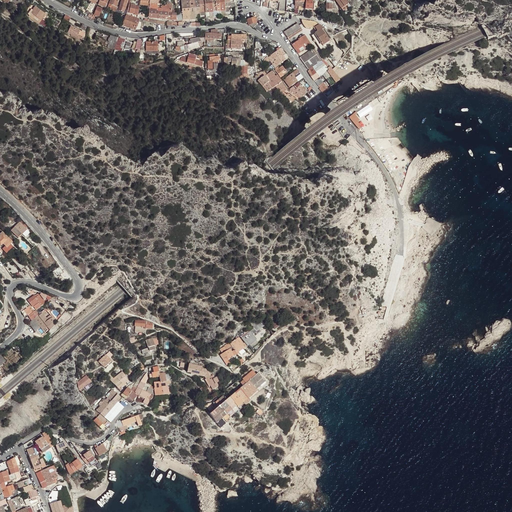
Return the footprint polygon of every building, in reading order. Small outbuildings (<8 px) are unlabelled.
[(118,0),(110,0),(109,4),(112,5),(111,9),(116,11),(117,7),(116,7),(118,0)] [(127,0),(121,0),(119,7),(118,10),(123,12),(124,12),(123,15),(127,16),(127,14),(127,12),(124,11),(127,0)] [(149,0),(149,8),(149,10),(157,11),(157,14),(159,14),(159,12),(167,13),(171,13),(171,10),(172,5),(171,5),(166,5),(166,6),(162,6),(162,8),(157,8),(158,4),(158,0),(149,0)] [(186,10),(190,10),(189,0),(181,0),(182,10),(186,9),(186,10)] [(225,10),(225,7),(228,6),(231,6),(231,7),(234,7),(233,0),(204,0),(204,1),(200,1),(199,0),(193,0),(194,2),(195,1),(196,14),(200,14),(200,13),(206,13),(209,12),(213,12),(217,12),(221,11),(225,10)] [(286,12),(294,13),(295,9),(291,9),(292,6),(289,6),(289,0),(292,0),(286,0),(286,7),(286,12)] [(295,9),(294,13),(298,14),(299,7),(303,7),(303,4),(303,2),(304,2),(304,0),(295,0),(295,7),(295,9)] [(335,0),(342,9),(345,6),(349,3),(346,0),(335,0)] [(332,10),(332,3),(326,3),(326,12),(332,12),(332,14),(339,14),(337,10),(334,10),(332,10)] [(133,13),(138,14),(139,7),(135,6),(135,5),(129,4),(127,12),(128,12),(129,13),(133,13)] [(41,20),(45,14),(35,7),(33,11),(32,10),(30,12),(41,20)] [(191,19),(190,10),(186,10),(186,9),(182,10),(182,13),(176,14),(177,20),(191,19)] [(149,11),(149,18),(158,18),(159,14),(157,14),(157,11),(149,10),(149,11)] [(71,18),(65,15),(62,21),(67,24),(71,18)] [(133,17),(127,15),(123,25),(131,28),(130,30),(134,32),(138,21),(139,19),(133,17)] [(257,23),(255,17),(244,21),(245,23),(248,22),(249,25),(253,28),(254,27),(257,25),(257,23)] [(316,22),(302,19),(302,20),(302,23),(306,28),(310,29),(314,26),(315,27),(319,24),(316,22)] [(258,21),(257,23),(257,25),(254,27),(258,30),(259,32),(261,30),(260,28),(263,26),(258,21)] [(284,32),(288,39),(292,37),(291,35),(302,29),(298,23),(284,32)] [(325,45),(330,42),(322,30),(324,29),(322,26),(319,24),(315,27),(318,32),(312,36),(321,49),(325,46),(325,45)] [(81,41),(85,33),(71,26),(68,32),(72,34),(71,35),(77,38),(77,39),(81,41)] [(291,35),(292,37),(302,30),(302,29),(291,35)] [(216,30),(211,30),(211,34),(205,34),(205,41),(210,41),(210,39),(221,40),(221,35),(216,35),(216,30)] [(246,40),(246,35),(231,35),(231,36),(231,40),(228,40),(227,44),(227,48),(241,48),(241,40),(246,40)] [(292,45),(295,50),(305,43),(306,46),(310,43),(305,35),(298,39),(299,40),(292,45)] [(108,47),(115,49),(118,38),(111,36),(110,38),(109,41),(108,47)] [(118,38),(115,49),(122,51),(125,40),(118,38)] [(193,49),(200,47),(199,43),(201,43),(200,38),(190,40),(190,41),(189,41),(190,45),(185,46),(186,52),(193,50),(193,49)] [(142,42),(140,41),(140,39),(136,39),(136,42),(134,42),(133,48),(134,49),(134,50),(136,51),(137,49),(140,50),(142,42)] [(157,42),(146,42),(146,51),(146,53),(159,53),(159,50),(158,50),(157,42)] [(305,43),(295,50),(298,54),(306,49),(305,47),(306,46),(305,43)] [(300,58),(308,69),(322,59),(314,48),(300,58)] [(277,51),(266,59),(273,68),(287,57),(280,49),(277,51)] [(242,67),(245,67),(245,61),(241,61),(241,59),(228,59),(228,57),(226,57),(225,58),(224,58),(224,65),(242,67)] [(194,65),(194,64),(202,67),(203,62),(195,60),(188,58),(187,63),(194,65)] [(323,60),(322,60),(308,70),(309,71),(308,71),(309,74),(316,83),(321,79),(319,77),(323,75),(324,76),(332,70),(330,66),(329,66),(324,61),(323,60)] [(219,71),(218,61),(208,61),(208,69),(206,69),(206,71),(211,71),(211,72),(216,72),(216,71),(219,71)] [(275,70),(280,77),(288,72),(286,69),(285,70),(282,66),(279,68),(278,67),(275,69),(276,70),(275,70)] [(333,71),(332,70),(324,76),(329,84),(330,79),(332,72),(333,71)] [(272,88),(277,96),(287,89),(277,75),(275,77),(271,71),(265,76),(269,81),(268,82),(272,88)] [(339,80),(333,71),(332,72),(330,79),(329,84),(331,86),(339,80)] [(288,86),(289,87),(291,86),(296,82),(293,77),(294,77),(296,76),(294,73),(284,79),(288,86)] [(268,91),(272,88),(268,82),(269,81),(265,76),(265,75),(258,81),(263,87),(267,92),(268,91)] [(320,88),(319,89),(322,93),(327,89),(321,79),(316,83),(320,88)] [(307,92),(300,85),(299,87),(306,94),(307,92)] [(270,93),(268,91),(267,92),(263,87),(262,88),(267,95),(270,93)] [(300,99),(306,94),(299,87),(298,87),(296,90),(293,93),(300,99)] [(348,118),(358,130),(361,128),(356,122),(359,120),(354,114),(348,118)] [(21,221),(11,231),(18,238),(22,234),(27,229),(26,228),(27,227),(21,221)] [(0,245),(2,243),(5,246),(12,240),(9,238),(2,232),(0,234),(0,245)] [(37,310),(48,301),(44,296),(43,297),(40,294),(36,297),(35,296),(34,295),(28,300),(31,304),(31,303),(33,307),(34,307),(34,306),(37,310)] [(28,316),(34,311),(30,305),(27,308),(24,310),(28,316)] [(38,315),(39,315),(35,310),(34,311),(28,316),(32,320),(34,318),(38,315)] [(55,323),(54,322),(56,321),(53,318),(51,315),(46,318),(44,315),(42,313),(39,316),(38,315),(34,318),(37,322),(41,327),(43,330),(47,327),(50,330),(54,325),(55,323)] [(282,323),(279,319),(272,325),(275,329),(280,325),(279,325),(282,323)] [(250,342),(253,339),(255,338),(250,331),(247,331),(242,336),(248,345),(249,344),(253,349),(259,344),(256,339),(255,340),(254,341),(250,343),(250,342)] [(242,345),(243,344),(239,337),(230,344),(236,353),(238,352),(243,349),(244,348),(242,345)] [(155,349),(154,346),(155,346),(152,338),(149,339),(146,341),(149,348),(142,350),(143,354),(150,352),(150,351),(155,349)] [(228,359),(234,355),(232,352),(233,352),(232,351),(231,349),(233,348),(229,342),(224,345),(225,346),(220,349),(222,352),(226,349),(227,350),(222,353),(220,355),(227,365),(230,363),(227,359),(228,359)] [(112,361),(109,358),(113,355),(109,352),(106,355),(98,361),(105,368),(112,361)] [(209,372),(206,371),(206,369),(202,369),(203,367),(189,364),(187,372),(191,373),(191,374),(201,376),(205,377),(206,379),(206,378),(213,390),(219,386),(217,383),(219,381),(217,377),(215,378),(213,375),(211,376),(209,372)] [(159,374),(158,365),(153,367),(154,373),(151,373),(152,374),(153,378),(159,377),(159,374)] [(243,386),(256,374),(253,370),(242,379),(244,380),(241,383),(243,386)] [(126,383),(129,381),(125,377),(126,376),(122,372),(117,376),(124,385),(126,383)] [(246,405),(243,402),(248,398),(250,396),(249,395),(256,389),(266,381),(258,373),(256,374),(243,386),(227,400),(225,401),(235,413),(236,412),(236,411),(239,409),(240,410),(246,405)] [(121,387),(124,385),(117,376),(114,379),(110,374),(107,376),(114,385),(115,385),(119,389),(121,387)] [(88,382),(85,377),(77,383),(78,390),(89,383),(88,382)] [(135,393),(138,388),(137,388),(140,383),(137,381),(133,386),(131,390),(132,391),(135,393)] [(139,396),(142,390),(145,384),(141,382),(140,383),(137,388),(138,388),(135,393),(135,394),(137,395),(139,396)] [(169,394),(168,387),(167,387),(167,384),(166,382),(162,382),(160,382),(153,382),(153,387),(154,388),(155,391),(155,395),(163,394),(169,394)] [(153,394),(153,390),(152,390),(152,387),(151,386),(149,385),(146,383),(145,384),(142,390),(146,392),(147,392),(152,395),(153,394)] [(126,399),(132,391),(131,390),(127,388),(121,395),(124,398),(126,399)] [(118,402),(121,398),(112,389),(109,393),(111,394),(107,398),(105,401),(104,400),(102,402),(101,401),(99,404),(101,406),(96,411),(104,417),(105,416),(110,423),(124,407),(120,404),(118,402)] [(146,405),(149,400),(150,398),(152,395),(147,392),(146,392),(142,390),(139,396),(143,398),(141,403),(146,405)] [(137,395),(135,394),(135,393),(132,391),(126,399),(127,400),(128,401),(130,398),(133,401),(137,395)] [(222,404),(218,400),(215,402),(216,403),(212,406),(215,410),(220,406),(222,404)] [(227,414),(220,406),(215,410),(210,415),(221,428),(226,424),(222,419),(223,418),(224,417),(227,421),(231,418),(230,417),(227,414)] [(104,426),(108,422),(99,414),(97,418),(103,424),(104,426)] [(140,420),(138,415),(134,417),(134,415),(131,416),(131,418),(121,421),(120,421),(119,418),(118,419),(116,422),(119,428),(120,431),(127,429),(127,428),(138,424),(138,426),(142,425),(140,420)] [(103,424),(97,418),(94,421),(100,427),(103,424)] [(48,445),(52,443),(47,431),(43,433),(44,437),(43,438),(43,437),(35,442),(43,453),(50,448),(48,445)] [(100,456),(106,451),(102,444),(98,447),(96,449),(100,456)] [(37,459),(32,447),(26,449),(33,469),(42,467),(41,464),(39,459),(39,458),(37,459)] [(97,462),(89,451),(84,455),(82,456),(82,457),(85,461),(87,459),(89,462),(91,466),(97,462)] [(7,462),(10,469),(17,466),(20,465),(17,457),(7,462)] [(70,475),(71,475),(70,474),(83,466),(78,459),(67,467),(69,472),(70,475)] [(55,469),(54,465),(36,474),(40,483),(45,481),(48,486),(57,483),(55,479),(58,478),(55,471),(49,474),(48,471),(53,469),(54,470),(55,469)] [(21,471),(22,471),(21,466),(17,467),(17,466),(10,469),(12,474),(14,473),(21,471)] [(23,477),(21,471),(14,473),(17,479),(23,477)] [(10,480),(14,479),(12,474),(8,476),(5,477),(0,478),(0,483),(3,483),(6,482),(6,483),(11,481),(10,480)] [(19,488),(32,483),(29,479),(17,483),(19,488)] [(36,489),(34,484),(32,485),(32,484),(23,488),(24,491),(25,493),(36,489)] [(11,491),(15,490),(13,485),(5,488),(1,489),(2,491),(5,498),(13,495),(11,491)] [(36,497),(37,496),(34,490),(29,492),(33,501),(32,501),(33,503),(38,502),(36,497)] [(12,511),(15,511),(10,500),(6,501),(12,511)] [(73,511),(72,505),(67,507),(63,508),(62,508),(60,501),(50,504),(52,511),(73,511)]
